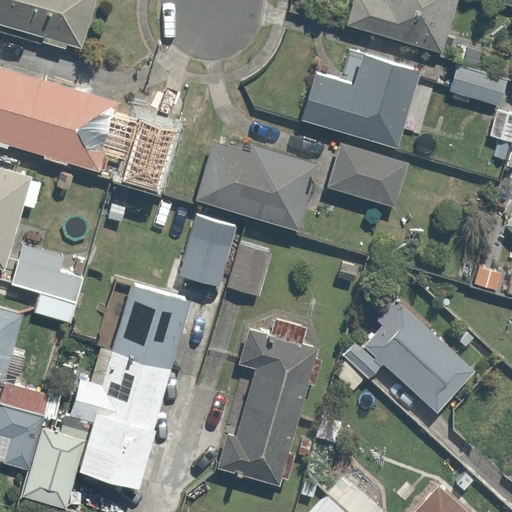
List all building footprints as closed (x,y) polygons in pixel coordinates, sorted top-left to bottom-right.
[(64,35),(76,38),(85,0),(0,0),(0,18),(39,28),(38,35),(63,41),(64,35)] [(454,0),(342,0),(337,18),(439,49),(454,0)] [(394,141),(412,65),(358,52),(350,85),(302,74),(291,116),(394,141)] [(511,74),(449,55),(440,86),(478,98),(474,113),(488,118),(484,130),(504,136),(511,110),(511,74)] [(67,156),(92,163),(112,100),(0,65),(0,145),(1,146),(4,136),(38,147),(36,153),(66,162),(67,156)] [(294,226),(314,156),(209,127),(190,197),(294,226)] [(170,134),(146,129),(135,174),(159,180),(170,134)] [(405,157),(338,135),(322,182),(389,204),(405,157)] [(0,256),(16,202),(28,206),(37,177),(0,165),(0,256)] [(511,206),(498,220),(511,234),(511,206)] [(228,240),(190,228),(177,268),(214,280),(228,240)] [(63,321),(80,271),(56,263),(60,252),(19,237),(4,278),(36,289),(29,309),(63,321)] [(266,245),(237,237),(225,285),(254,292),(266,245)] [(501,266),(474,257),(468,277),(494,285),(501,266)] [(511,266),(508,266),(502,289),(511,291),(511,266)] [(86,378),(73,374),(64,408),(85,414),(71,464),(134,482),(187,292),(126,275),(107,343),(97,340),(86,378)] [(212,304),(193,299),(183,336),(202,341),(212,304)] [(465,367),(394,300),(343,354),(360,370),(375,355),(429,406),(465,367)] [(0,379),(20,309),(0,303),(0,379)] [(273,479),(311,349),(259,334),(260,329),(243,323),(232,360),(252,366),(233,432),(220,428),(210,460),(273,479)] [(3,374),(0,385),(0,398),(40,411),(47,387),(3,374)] [(511,387),(463,443),(501,476),(510,466),(511,468),(511,387)] [(38,415),(0,403),(0,439),(5,441),(0,456),(22,463),(15,487),(64,500),(69,474),(62,472),(73,435),(35,423),(38,415)] [(458,511),(428,487),(408,511),(458,511)] [(348,511),(326,490),(304,511),(348,511)]
